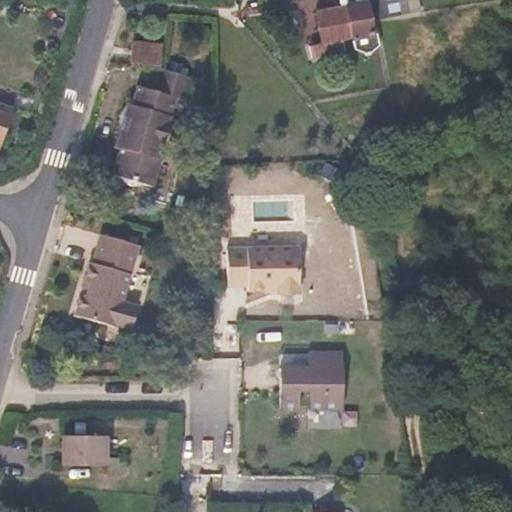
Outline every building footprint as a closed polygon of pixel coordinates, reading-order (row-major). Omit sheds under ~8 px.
[(379,18),(408,13),(405,0),(339,0),(341,6),(344,5),(350,40),(351,41),(352,41),(354,49),(364,54),(371,52),(378,45),(376,33),(374,19),(379,18)] [(423,9),(421,0),(405,0),(408,13),(423,9)] [(350,40),(344,5),(341,6),(315,11),(321,43),(308,46),(312,60),(345,53),(342,41),(350,40)] [(161,67),(162,47),(132,43),(130,64),(158,67),(161,67)] [(156,157),(176,98),(186,102),(194,79),(158,67),(150,89),(136,84),(130,103),(125,101),(111,144),(117,146),(108,172),(148,187),(158,158),(156,157)] [(481,95),(479,78),(457,82),(460,99),(481,95)] [(0,143),(11,109),(0,104),(0,143)] [(77,317),(116,328),(116,327),(131,332),(138,305),(124,301),(139,246),(99,234),(91,263),(89,262),(83,283),(87,284),(85,293),(79,297),(75,309),(78,314),(77,317)] [(298,247),(227,248),(228,285),(247,285),(247,290),(266,290),(266,287),(277,287),(278,295),(300,295),(298,247)] [(83,283),(79,297),(85,293),(87,284),(83,283)] [(310,365),(279,366),(281,414),(350,412),(346,351),(308,351),(310,365)] [(62,435),(62,466),(116,467),(116,458),(106,458),(106,436),(62,435)]
